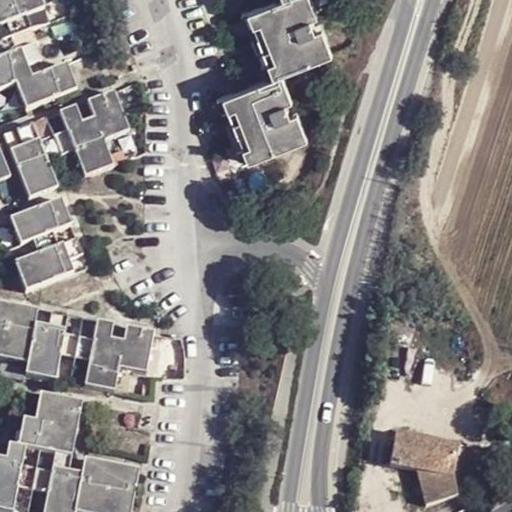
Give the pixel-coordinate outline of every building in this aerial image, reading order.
[(16,117),(77,90),(67,66),(52,72),(34,30),(54,22),(44,0),(27,0),(26,1),(26,0),(0,0),(0,94),(6,92),(16,117)] [(241,171),(307,144),(283,81),(335,60),(311,0),(275,0),(277,4),(238,21),(263,87),(216,106),(241,171)] [(103,147),(128,138),(109,94),(5,138),(32,202),(112,169),(103,147)] [(0,184),(9,181),(0,159),(0,184)] [(68,263),(83,257),(58,202),(10,222),(19,243),(8,249),(29,296),(74,277),(68,263)] [(122,370),(148,375),(157,332),(0,302),(0,359),(28,365),(26,375),(117,392),(122,370)] [(412,400),(422,403),(428,387),(419,384),(412,400)] [(133,511),(141,472),(89,461),(86,476),(70,473),(83,406),(42,397),(37,423),(23,420),(18,447),(0,443),(0,511),(4,511),(133,511)] [(388,471),(414,477),(466,487),(467,485),(486,456),(395,439),(388,471)] [(442,504),(457,502),(466,487),(414,477),(426,507),(430,507),(442,504)] [(207,511),(216,511),(219,502),(211,499),(207,511)]
